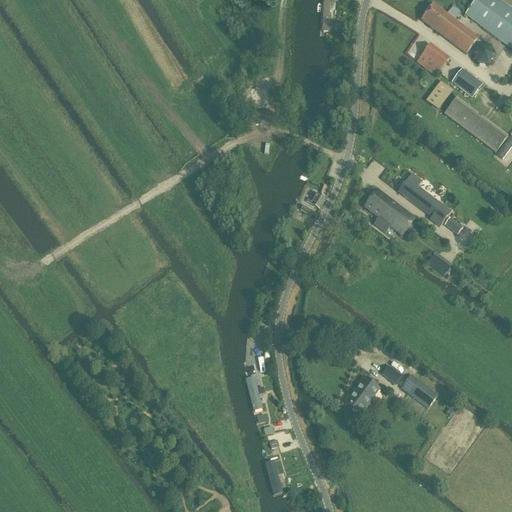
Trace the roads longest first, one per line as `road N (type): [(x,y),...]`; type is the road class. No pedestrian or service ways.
road 1 (unclassified): [(329,511),(288,409),(279,322),(346,162),(365,0)]
road 2 (track): [(346,162),(284,133),(259,132),(109,223)]
